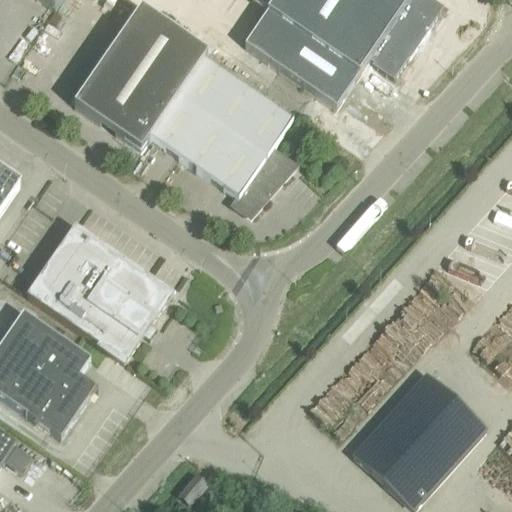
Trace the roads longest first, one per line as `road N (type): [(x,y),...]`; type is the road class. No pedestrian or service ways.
road 1 (unclassified): [(263,298),(511,26)]
road 2 (unclassified): [(263,298),(0,116)]
road 3 (unclassified): [(104,511),(251,345),(263,298)]
